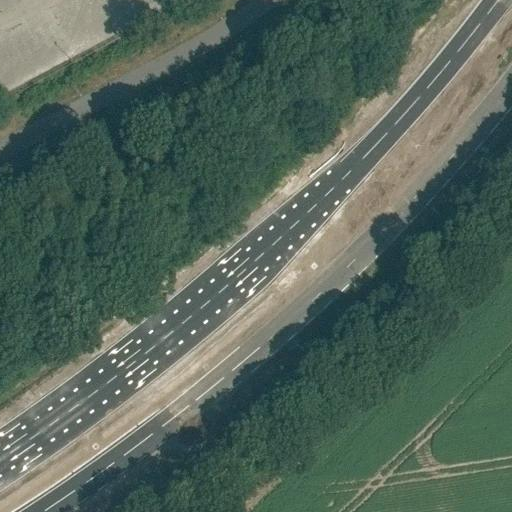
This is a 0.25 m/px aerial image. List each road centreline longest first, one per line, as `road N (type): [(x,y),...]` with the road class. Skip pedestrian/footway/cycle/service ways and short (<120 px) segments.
road 1 (primary): [(497,0),(380,141),(274,247),(142,361),(0,462)]
road 2 (primary): [(43,511),(293,322),(392,225),(511,85)]
road 3 (unclassified): [(0,149),(234,25),(266,0)]
